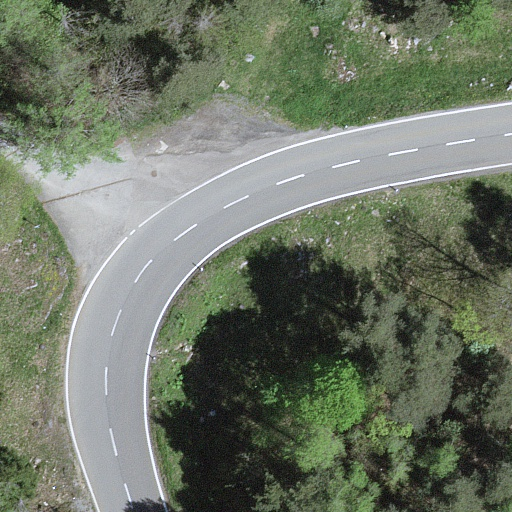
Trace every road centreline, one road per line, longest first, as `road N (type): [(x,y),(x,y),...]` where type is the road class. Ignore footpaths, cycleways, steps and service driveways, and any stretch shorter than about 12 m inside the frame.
road 1 (tertiary): [(511,133),(284,181),(232,202),(164,248),(130,290),(109,348),(107,410),(133,511)]
road 2 (track): [(181,232),(0,137)]
